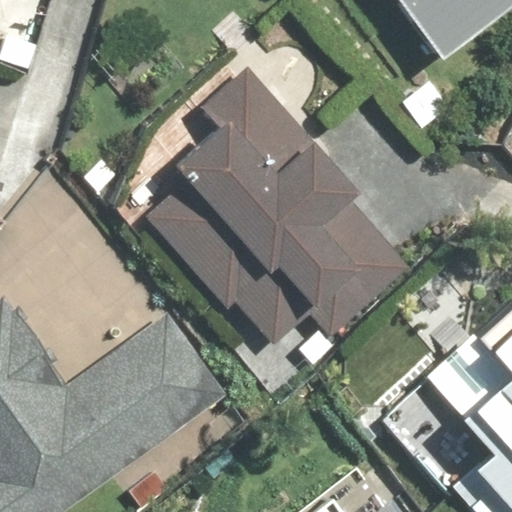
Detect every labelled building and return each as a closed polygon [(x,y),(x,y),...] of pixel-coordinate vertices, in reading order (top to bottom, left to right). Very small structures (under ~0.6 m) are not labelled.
[(511,0),(378,0),(421,63),(511,1),(511,0)] [(195,190),(157,222),(265,348),(305,314),(330,343),(415,271),(235,63),(184,106),(207,133),(172,162),(195,190)] [(5,278),(0,281),(0,511),(61,511),(240,393),(177,300),(69,372),(5,278)] [(511,511),(511,289),(421,380),(492,452),(444,500),(455,511),(511,511)] [(402,511),(358,453),(280,511),(402,511)]
